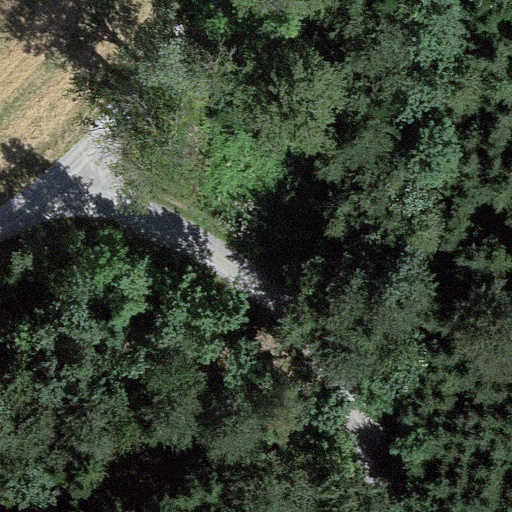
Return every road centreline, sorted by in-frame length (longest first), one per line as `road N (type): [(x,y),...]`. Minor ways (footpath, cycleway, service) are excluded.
road 1 (track): [(361,511),(342,430),(253,285),(127,197),(66,187)]
road 2 (track): [(66,187),(203,0)]
